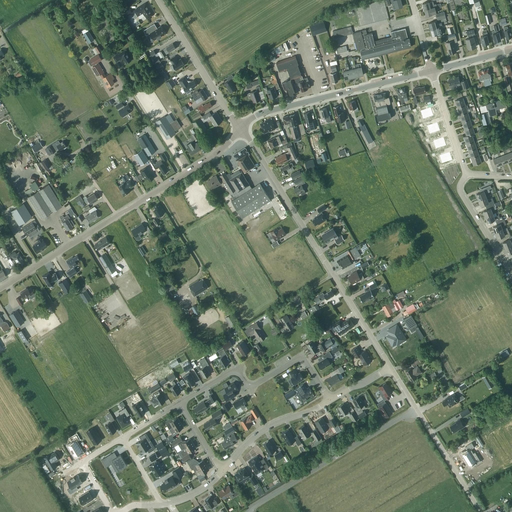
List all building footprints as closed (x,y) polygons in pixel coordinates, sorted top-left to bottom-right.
[(390,0),(392,5),(394,10),(396,9),(396,8),(402,6),(400,0),(390,0)] [(428,1),(422,3),(424,7),(423,8),(423,9),(424,9),(441,4),(441,3),(436,5),(436,4),(434,4),(433,1),(429,2),(428,1)] [(148,7),(147,7),(145,4),(134,10),(137,16),(143,13),(146,18),(152,15),(151,14),(152,14),(150,11),(150,10),(149,11),(147,8),(148,7)] [(441,4),(424,9),(426,15),(432,14),(436,13),(435,9),(442,7),(441,5),(441,4)] [(131,12),(129,8),(123,12),(125,16),(131,12)] [(323,21),(310,25),(313,35),(326,30),(323,21)] [(434,21),(428,23),(430,29),(436,27),(438,27),(446,24),(446,23),(438,26),(436,21),(434,21)] [(154,23),(143,30),(146,35),(150,33),(154,40),(157,38),(158,38),(161,36),(160,35),(164,33),(160,26),(157,29),(156,27),(154,23)] [(492,34),(495,41),(501,40),(499,32),(498,32),(498,30),(499,29),(498,24),(493,25),(495,31),(495,30),(496,33),(492,34)] [(391,37),(374,41),(371,32),(367,34),(366,29),(360,31),(352,33),(351,26),(332,31),(334,38),(352,33),(357,49),(360,49),(360,51),(362,59),(411,47),(409,38),(408,39),(405,28),(390,32),(391,37)] [(436,27),(430,29),(431,35),(438,34),(436,27)] [(465,39),(468,48),(475,46),(472,35),(475,34),(473,29),(466,31),(468,38),(465,39)] [(83,34),(89,42),(94,39),(88,31),(83,34)] [(480,36),(482,45),(489,43),(487,35),(487,32),(482,33),(483,36),(480,36)] [(448,35),(448,38),(449,42),(446,42),(449,54),(456,52),(454,43),(457,42),(455,36),(456,36),(455,33),(448,35)] [(159,52),(163,57),(166,55),(166,54),(175,48),(172,44),(159,52)] [(281,45),(274,48),(277,54),(283,51),(281,45)] [(126,50),(113,57),(116,62),(122,58),(124,61),(125,61),(126,63),(131,60),(129,58),(130,57),(126,50)] [(102,79),(103,79),(106,84),(105,85),(107,89),(110,87),(110,86),(114,83),(112,80),(114,79),(111,74),(105,77),(102,73),(104,72),(98,64),(97,63),(101,60),(98,55),(88,61),(91,66),(93,65),(94,66),(91,68),(97,77),(100,75),(102,79)] [(184,65),(180,59),(177,61),(174,56),(169,59),(172,64),(176,70),(184,65)] [(295,56),(276,63),(279,72),(287,69),(291,80),(293,79),(294,83),(298,82),(299,86),(300,86),(302,91),(307,89),(306,88),(310,87),(308,81),(304,82),(302,76),(301,76),(297,66),(298,65),(295,56)] [(155,65),(158,70),(164,67),(161,62),(155,65)] [(360,63),(354,65),(355,68),(357,76),(363,75),(361,66),(361,67),(360,63)] [(352,69),(349,70),(351,78),(357,76),(355,68),(354,65),(352,65),(352,69)] [(351,78),(349,70),(348,66),(346,67),(346,70),(343,71),(345,79),(351,78)] [(492,81),(488,68),(478,71),(479,76),(479,77),(480,81),(484,80),(484,82),(485,86),(491,84),(491,81),(492,81)] [(165,72),(161,74),(163,78),(165,81),(169,79),(165,72)] [(224,83),(230,92),(236,88),(231,79),(234,78),(232,74),(226,78),(228,81),(224,83)] [(189,82),(187,81),(184,77),(178,80),(182,87),(182,86),(186,92),(194,87),(196,85),(193,80),(190,82),(189,82)] [(453,78),(453,79),(448,80),(450,88),(451,88),(457,87),(456,84),(460,82),(458,77),(453,78)] [(166,82),(170,88),(176,84),(172,78),(166,82)] [(469,87),(467,79),(460,81),(463,89),(469,87)] [(292,84),(290,80),(282,83),(284,90),(286,90),(288,96),(295,93),(297,92),(295,86),(294,87),(293,84),(292,84)] [(268,93),(270,98),(277,96),(274,90),(279,88),(277,82),(273,84),(272,84),(273,88),(267,90),(268,93)] [(260,99),(258,93),(261,92),(259,86),(256,87),(257,90),(250,93),(248,94),(249,98),(252,97),(253,102),(260,99)] [(413,89),(415,95),(426,92),(424,86),(418,88),(418,87),(413,89)] [(404,88),(397,90),(399,99),(400,99),(401,102),(407,101),(404,88)] [(200,95),(203,100),(208,98),(202,89),(194,94),(197,97),(200,95)] [(390,111),(388,112),(386,104),(387,103),(387,104),(388,104),(390,104),(390,103),(389,97),(386,98),(385,93),(373,96),(375,101),(376,106),(378,114),(377,115),(378,121),(391,118),(390,111)] [(454,101),(457,108),(465,105),(463,98),(454,101)] [(493,102),(486,104),(487,109),(488,109),(490,116),(497,114),(496,110),(496,109),(506,106),(504,99),(493,102)] [(354,108),(355,112),(358,111),(357,107),(356,107),(354,100),(348,102),(350,109),(354,108)] [(124,105),(121,102),(115,106),(123,117),(129,113),(128,111),(131,109),(128,104),(124,107),(123,106),(124,105)] [(199,108),(201,111),(200,111),(201,113),(208,109),(207,108),(212,105),(210,102),(206,104),(199,108)] [(457,108),(459,115),(467,112),(465,105),(457,108)] [(335,114),(337,122),(345,120),(344,112),(341,113),(340,110),(339,110),(338,106),(334,107),(334,111),(335,114)] [(420,111),(423,119),(434,115),(431,107),(420,111)] [(329,116),(328,116),(326,108),(319,110),(321,118),(325,117),(326,122),(330,120),(329,116)] [(222,121),(216,112),(211,115),(209,112),(191,123),(199,135),(206,130),(201,121),(209,116),(214,126),(222,121)] [(304,113),(306,122),(308,129),(316,127),(314,120),(311,121),(309,112),(304,113)] [(459,115),(462,122),(470,119),(467,112),(459,115)] [(481,115),(483,124),(490,122),(489,122),(487,113),(481,115)] [(295,114),(289,116),(290,121),(292,120),(293,126),(294,126),(295,127),(296,127),(295,125),(298,124),(297,119),(296,120),(295,114)] [(418,126),(413,115),(409,117),(414,128),(418,126)] [(156,121),(167,138),(175,133),(165,116),(156,121)] [(290,121),(289,116),(283,117),(286,129),(290,128),(293,138),(299,137),(296,127),(295,127),(294,126),(293,126),(292,120),(290,121)] [(271,118),(264,121),(265,122),(260,124),(262,128),(261,128),(263,131),(264,133),(269,131),(269,132),(276,129),(271,118)] [(462,122),(464,129),(472,126),(470,119),(462,122)] [(427,126),(430,134),(440,130),(437,122),(427,126)] [(364,124),(360,126),(369,144),(373,141),(364,124)] [(466,136),(472,134),(474,133),(472,126),(464,129),(466,136)] [(189,130),(192,135),(195,141),(199,139),(195,133),(192,128),(189,130)] [(145,134),(138,138),(149,155),(155,151),(145,134)] [(464,137),(466,144),(474,141),(472,134),(466,136),(464,137)] [(278,136),(267,141),(271,148),(278,145),(282,143),(281,142),(278,136)] [(447,145),(444,137),(433,141),(436,149),(447,145)] [(46,147),(51,154),(55,151),(55,150),(58,148),(59,150),(63,148),(64,148),(65,148),(65,147),(66,146),(62,141),(56,145),(54,142),(46,147)] [(188,149),(191,155),(200,149),(197,143),(195,145),(192,141),(186,145),(189,149),(188,149)] [(466,144),(468,151),(476,149),(474,141),(466,144)] [(31,147),(35,152),(43,147),(40,142),(31,147)] [(286,145),(287,148),(289,152),(275,158),(278,164),(291,158),(292,159),(297,157),(292,145),(291,143),(286,145)] [(249,154),(245,148),(233,155),(244,173),(255,166),(248,155),(249,154)] [(468,151),(471,159),(479,156),(476,149),(468,151)] [(148,160),(142,150),(134,155),(140,165),(148,160)] [(504,154),(501,156),(499,156),(502,164),(508,162),(505,154),(507,153),(506,150),(503,151),(504,154)] [(453,160),(450,152),(440,155),(443,163),(453,160)] [(496,167),(502,164),(499,156),(501,156),(499,152),(497,153),(498,157),(493,159),(496,167)] [(163,153),(159,155),(163,161),(167,159),(163,153)] [(479,156),(471,159),(473,165),(481,163),(479,156)] [(39,163),(43,170),(50,166),(46,159),(39,163)] [(305,162),(307,170),(316,167),(313,159),(305,162)] [(158,167),(163,174),(168,171),(161,160),(154,165),(156,169),(158,167)] [(293,169),(292,166),(293,166),(291,162),(288,164),(280,168),(284,175),(293,169)] [(140,171),(145,179),(147,178),(149,181),(153,178),(151,175),(152,175),(147,166),(140,171)] [(290,174),(293,179),(302,175),(299,170),(290,174)] [(231,201),(242,218),(270,201),(260,183),(251,188),(241,172),(232,178),(229,173),(226,175),(225,173),(220,176),(220,177),(217,178),(216,176),(212,178),(212,179),(207,182),(212,189),(221,183),(223,181),(224,183),(223,184),(229,194),(230,194),(233,200),(231,201)] [(293,189),(297,195),(300,193),(302,195),(306,193),(304,190),(301,184),(304,182),(301,176),(293,181),(295,184),(296,184),(298,186),(293,189)] [(124,182),(118,186),(123,195),(130,191),(128,189),(134,185),(131,179),(125,183),(124,182)] [(28,196),(42,218),(50,213),(50,212),(53,210),(54,211),(62,206),(48,183),(28,196)] [(478,198),(479,199),(486,197),(485,194),(490,192),(489,190),(491,189),(490,186),(483,189),(484,191),(476,194),(475,195),(477,198),(477,199),(478,198)] [(89,201),(90,204),(97,199),(93,193),(86,198),(87,198),(84,200),(86,203),(89,201)] [(485,204),(486,206),(494,203),(492,198),(487,200),(486,197),(479,199),(481,205),(485,204)] [(483,211),(485,216),(493,214),(491,211),(496,209),(496,207),(501,204),(500,201),(494,203),(486,206),(487,209),(483,211)] [(154,206),(156,209),(155,210),(154,212),(157,217),(165,212),(161,206),(160,206),(158,203),(154,206)] [(94,206),(88,210),(90,214),(85,217),(88,224),(99,217),(94,210),(96,209),(94,206)] [(326,219),(328,218),(326,216),(325,217),(322,213),(314,217),(315,218),(312,220),(316,225),(318,223),(319,224),(326,220),(326,219)] [(495,219),(496,222),(503,220),(502,217),(499,217),(499,215),(497,216),(495,213),(493,214),(485,216),(487,222),(495,219)] [(62,223),(66,230),(72,226),(71,226),(74,225),(71,220),(69,222),(67,220),(69,218),(67,215),(63,218),(62,216),(59,218),(60,220),(62,223)] [(493,226),(495,232),(502,229),(501,226),(506,225),(504,219),(503,220),(496,222),(497,225),(493,226)] [(32,221),(21,228),(26,235),(36,229),(32,221)] [(135,237),(134,237),(136,240),(138,240),(140,239),(140,237),(139,234),(145,230),(147,234),(150,232),(147,226),(144,228),(142,224),(131,230),(135,237)] [(276,228),(270,232),(275,240),(285,234),(281,228),(278,230),(276,228)] [(334,237),(336,239),(335,240),(337,244),(344,240),(341,235),(338,237),(333,229),(322,235),(326,242),(334,237)] [(502,236),(503,239),(511,235),(510,236),(508,231),(504,233),(502,229),(495,232),(497,238),(502,236)] [(168,238),(165,233),(158,237),(161,242),(168,238)] [(503,244),(505,248),(511,245),(511,244),(511,242),(511,241),(511,235),(503,239),(509,237),(510,239),(502,242),(503,244)] [(32,246),(37,253),(39,251),(40,252),(44,249),(43,249),(46,246),(44,243),(43,243),(41,240),(42,239),(40,236),(36,238),(38,241),(32,246)] [(96,244),(95,245),(98,249),(106,245),(107,245),(107,246),(110,244),(109,243),(110,243),(106,237),(97,242),(98,243),(96,244)] [(5,238),(0,241),(4,247),(9,244),(5,238)] [(138,248),(143,255),(147,253),(142,246),(138,248)] [(335,257),(340,265),(340,264),(342,268),(353,262),(351,259),(355,257),(360,255),(355,247),(351,249),(348,250),(335,257)] [(11,258),(12,257),(17,265),(18,264),(19,266),(24,263),(23,261),(24,260),(19,252),(17,254),(15,251),(9,255),(11,258)] [(99,257),(109,274),(116,271),(105,253),(99,257)] [(79,260),(76,256),(72,258),(72,257),(65,261),(70,269),(66,272),(69,277),(76,273),(72,267),(76,264),(75,263),(79,260)] [(350,281),(352,283),(360,279),(361,280),(364,279),(361,273),(358,274),(356,271),(353,273),(353,274),(348,277),(350,280),(349,280),(350,281)] [(51,276),(48,272),(42,276),(48,286),(55,282),(54,282),(59,279),(55,272),(52,274),(52,275),(51,276)] [(65,294),(67,292),(72,289),(66,279),(58,283),(60,286),(65,294)] [(190,290),(194,296),(208,287),(202,279),(199,281),(199,280),(189,286),(191,290),(190,290)] [(169,283),(163,287),(167,294),(174,290),(173,290),(176,288),(172,282),(170,283),(169,283)] [(22,301),(34,293),(31,288),(28,289),(27,288),(20,292),(23,296),(20,298),(19,297),(16,299),(21,305),(24,303),(22,301)] [(367,300),(367,301),(375,296),(371,289),(365,292),(366,293),(360,296),(363,302),(367,300)] [(80,294),(86,303),(92,299),(86,290),(80,294)] [(334,295),(331,291),(324,295),(323,293),(318,296),(321,301),(326,298),(327,300),(334,295)] [(396,303),(394,304),(392,302),(388,305),(388,304),(382,307),(387,316),(393,313),(391,309),(392,308),(394,307),(396,311),(403,307),(399,300),(396,302),(396,303)] [(311,313),(315,311),(319,308),(317,304),(312,307),(309,309),(311,313)] [(191,307),(195,315),(199,312),(195,305),(191,307)] [(304,311),(299,314),(302,319),(307,316),(304,311)] [(18,318),(14,312),(9,315),(16,326),(24,321),(20,316),(18,318)] [(231,314),(226,317),(231,327),(237,323),(231,314)] [(294,327),(286,315),(279,319),(284,327),(283,327),(282,327),(279,328),(281,331),(285,329),(287,331),(294,327)] [(411,315),(403,320),(410,330),(417,325),(411,315)] [(337,330),(337,331),(335,332),(338,336),(347,330),(346,330),(354,325),(349,319),(342,323),(343,326),(337,330)] [(7,323),(1,327),(4,331),(10,328),(7,323)] [(247,335),(250,333),(252,335),(254,334),(257,337),(258,337),(261,341),(265,338),(263,335),(260,329),(257,323),(253,325),(248,329),(245,330),(247,335)] [(405,337),(400,328),(398,324),(392,327),(393,328),(395,330),(394,331),(395,331),(388,335),(393,345),(397,343),(398,344),(397,342),(405,337)] [(17,332),(23,342),(28,339),(22,329),(17,332)] [(222,345),(225,350),(233,346),(229,340),(224,343),(222,345)] [(313,340),(306,345),(311,353),(318,349),(321,347),(323,351),(327,348),(323,341),(319,344),(319,345),(316,346),(313,340)] [(241,354),(242,354),(243,355),(249,351),(243,341),(236,345),(240,351),(239,352),(241,354)] [(213,346),(216,351),(223,347),(219,342),(213,346)] [(357,347),(351,350),(355,357),(358,355),(364,365),(365,364),(366,365),(367,365),(367,364),(368,364),(369,363),(368,363),(371,361),(367,354),(368,354),(365,350),(361,353),(357,347)] [(221,357),(218,359),(222,367),(228,363),(224,356),(226,354),(223,349),(218,352),(221,357)] [(323,355),(325,358),(317,363),(321,369),(330,364),(328,359),(332,357),(329,351),(323,355)] [(203,367),(199,370),(204,377),(210,374),(205,366),(208,365),(204,358),(199,361),(203,367)] [(417,366),(417,365),(418,364),(416,360),(411,363),(413,366),(414,366),(415,368),(412,370),(411,368),(405,372),(411,381),(416,378),(415,375),(421,372),(418,366),(417,366)] [(183,367),(186,372),(193,368),(190,363),(183,367)] [(334,375),(327,379),(331,386),(340,380),(337,375),(344,371),(341,366),(331,372),(334,375)] [(291,378),(295,384),(304,379),(300,372),(297,374),(294,368),(289,371),(292,377),(291,378)] [(194,378),(190,372),(183,376),(187,383),(187,382),(190,386),(195,383),(193,379),(194,378)] [(167,377),(170,382),(177,378),(173,373),(167,377)] [(487,374),(482,377),(489,389),(494,386),(487,374)] [(170,387),(175,395),(180,392),(176,384),(174,381),(172,383),(173,385),(170,387)] [(151,386),(154,391),(161,387),(158,382),(151,386)] [(224,388),(227,392),(223,395),(227,401),(236,395),(234,391),(238,389),(233,382),(224,388)] [(379,386),(381,390),(379,391),(384,399),(384,400),(389,397),(388,394),(392,392),(389,387),(389,388),(385,382),(379,386)] [(303,384),(297,388),(294,389),(302,402),(307,399),(306,397),(312,393),(309,387),(305,389),(304,388),(305,388),(303,384)] [(155,398),(151,400),(154,406),(158,403),(159,405),(165,401),(160,393),(160,394),(158,391),(156,392),(158,395),(154,397),(155,398)] [(445,400),(442,401),(445,406),(448,404),(449,407),(459,401),(454,393),(445,399),(445,400)] [(363,411),(362,410),(366,407),(364,405),(359,396),(353,400),(356,406),(354,408),(360,418),(367,414),(364,410),(363,411)] [(246,403),(243,398),(239,400),(239,399),(233,403),(237,409),(240,407),(242,409),(246,407),(244,404),(246,403)] [(379,407),(385,417),(392,413),(384,400),(384,399),(377,403),(379,407)] [(208,408),(204,401),(197,405),(197,406),(194,408),(197,413),(200,411),(201,412),(208,408)] [(222,405),(226,411),(231,408),(227,402),(222,405)] [(133,407),(139,417),(145,413),(145,414),(146,414),(143,409),(144,409),(142,406),(141,407),(139,403),(139,404),(133,407)] [(340,415),(342,413),(343,415),(346,413),(347,415),(349,413),(348,411),(343,403),(338,407),(339,408),(337,410),(340,415)] [(121,415),(117,417),(123,426),(130,422),(126,416),(129,414),(125,407),(119,411),(121,415)] [(260,415),(255,407),(250,410),(255,418),(260,415)] [(468,408),(460,412),(463,417),(470,412),(468,408)] [(207,430),(213,426),(214,426),(217,424),(215,419),(223,414),(220,409),(212,414),(213,417),(210,420),(203,424),(207,430)] [(354,421),(358,418),(354,411),(349,414),(354,421)] [(254,419),(251,415),(246,418),(246,417),(240,421),(245,429),(251,426),(249,422),(254,419)] [(170,418),(164,421),(169,429),(172,427),(180,422),(177,417),(171,421),(170,418)] [(322,417),(315,422),(321,432),(328,428),(332,425),(333,427),(337,424),(333,418),(329,420),(330,421),(327,423),(325,423),(322,417)] [(456,422),(450,426),(454,432),(460,429),(464,427),(459,419),(456,422)] [(111,422),(105,425),(110,434),(116,430),(111,422)] [(172,427),(169,429),(170,431),(171,431),(173,433),(175,431),(175,432),(183,427),(180,422),(172,427)] [(300,433),(304,439),(311,435),(307,428),(306,429),(304,425),(298,429),(300,432),(300,433)] [(224,431),(227,436),(235,431),(233,426),(224,431)] [(95,429),(88,434),(94,444),(101,439),(95,429)] [(288,429),(281,433),(288,445),(295,440),(298,445),(301,443),(297,436),(294,438),(288,429)] [(323,441),(316,429),(311,432),(316,441),(314,442),(316,445),(323,441)] [(141,440),(136,443),(139,448),(151,440),(146,432),(139,437),(141,440)] [(230,437),(221,442),(225,449),(230,446),(231,446),(235,444),(234,442),(238,440),(234,434),(230,436),(230,437)] [(175,439),(172,435),(166,438),(168,443),(175,439)] [(478,436),(475,437),(481,447),(484,445),(478,436)] [(178,444),(182,450),(193,443),(190,438),(183,443),(182,441),(183,441),(180,437),(171,443),(173,447),(178,444)] [(81,451),(74,439),(71,440),(73,443),(69,446),(75,455),(81,451)] [(151,440),(139,448),(142,452),(147,449),(149,452),(156,448),(151,440)] [(268,440),(263,444),(265,447),(269,454),(275,450),(271,443),(270,444),(268,440)] [(193,443),(182,450),(180,451),(183,457),(182,457),(185,462),(191,458),(188,453),(196,448),(193,443)] [(166,452),(167,455),(170,453),(166,446),(159,450),(162,455),(166,452)] [(468,450),(462,454),(469,465),(476,461),(472,455),(474,453),(472,450),(470,452),(468,450)] [(274,455),(278,460),(284,456),(281,451),(274,455)] [(156,452),(149,457),(152,461),(153,460),(154,462),(149,465),(156,477),(164,472),(157,460),(156,461),(155,459),(159,457),(156,452)] [(58,458),(55,453),(45,459),(51,469),(57,466),(55,463),(54,463),(52,461),(58,458)] [(109,457),(102,461),(106,468),(114,463),(119,471),(127,467),(121,456),(112,461),(109,457)] [(248,461),(256,474),(265,469),(269,467),(263,458),(260,460),(257,456),(248,461)] [(193,469),(194,472),(206,465),(203,460),(197,464),(195,461),(189,465),(192,470),(193,469)] [(206,465),(194,472),(199,479),(204,476),(202,473),(209,469),(206,465)] [(166,482),(161,485),(165,491),(169,488),(172,487),(176,484),(174,480),(177,478),(177,479),(183,475),(178,468),(173,471),(175,476),(172,478),(172,477),(168,480),(167,479),(164,481),(165,481),(166,482)] [(238,471),(235,474),(237,478),(239,481),(249,475),(244,468),(240,470),(238,471)] [(76,485),(83,482),(78,474),(75,476),(74,476),(71,478),(71,479),(68,481),(71,487),(67,489),(70,493),(78,488),(76,485)] [(257,483),(253,476),(249,478),(254,485),(256,488),(259,486),(257,483)] [(218,491),(223,499),(230,495),(232,498),(238,494),(235,488),(232,490),(229,485),(225,487),(224,486),(222,488),(222,489),(218,491)] [(79,497),(83,504),(93,499),(89,491),(79,497)] [(220,502),(217,496),(212,499),(210,496),(205,500),(209,507),(215,504),(215,505),(220,502)]
